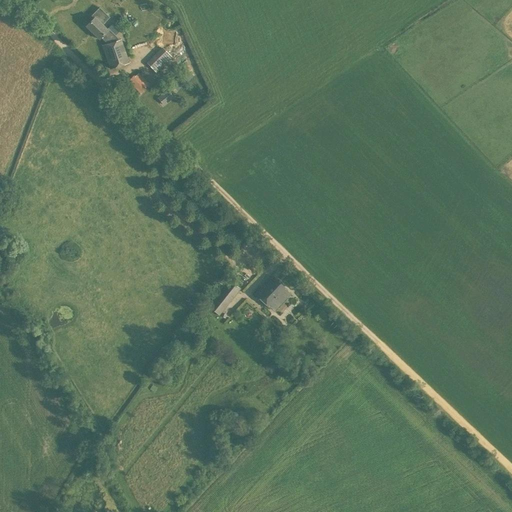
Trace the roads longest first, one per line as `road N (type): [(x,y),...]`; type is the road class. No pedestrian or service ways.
road 1 (track): [(511,468),(19,0)]
road 2 (track): [(287,255),(253,282),(167,198),(155,174),(164,142)]
